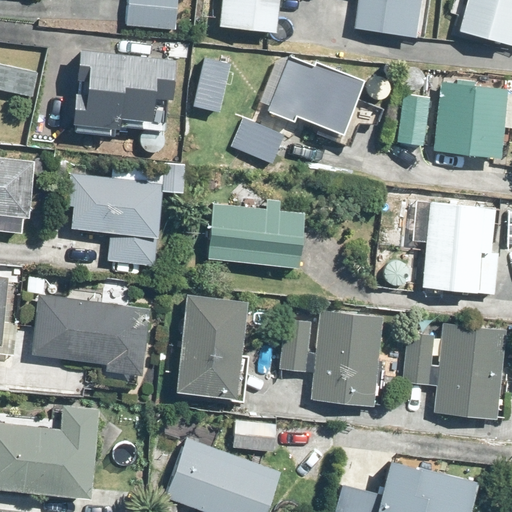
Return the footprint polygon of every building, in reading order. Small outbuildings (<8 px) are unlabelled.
[(132,0),(130,29),(179,32),(181,0),(132,0)] [(221,0),(219,28),(276,34),(279,0),(221,0)] [(360,0),(357,32),(427,41),(432,0),(360,0)] [(511,0),(467,0),(459,30),(511,44),(511,0)] [(82,131),(81,139),(122,144),(122,135),(125,136),(125,133),(172,138),(175,105),(180,105),(183,67),(86,57),(83,87),(93,88),(93,101),(82,100),(78,130),(82,131)] [(208,58),(196,108),(222,115),(234,65),(208,58)] [(300,122),(349,142),(370,88),(319,66),(317,71),(293,60),(271,117),(298,128),(300,122)] [(0,91),(35,99),(40,76),(0,67),(0,91)] [(511,92),(444,85),(436,154),(504,162),(508,131),(511,131),(511,94),(511,95),(511,92)] [(405,96),(399,147),(427,150),(433,99),(405,96)] [(239,132),(246,136),(240,151),(276,166),(288,136),(244,118),(239,132)] [(0,219),(32,224),(38,166),(0,161),(0,219)] [(114,237),(110,265),(157,270),(167,188),(74,177),(71,209),(77,210),(75,232),(114,237)] [(415,246),(423,246),(422,254),(429,255),(426,292),(482,298),(482,296),(498,298),(501,257),(494,256),(498,211),(433,204),(433,206),(419,205),(415,246)] [(213,265),(305,276),(311,221),(285,217),(287,208),(274,207),(272,216),(219,210),(213,265)] [(385,229),(382,258),(399,260),(401,231),(385,229)] [(46,294),(46,277),(30,277),(29,293),(46,294)] [(12,282),(0,280),(0,351),(6,352),(12,282)] [(35,358),(111,369),(110,377),(146,381),(155,313),(41,297),(35,358)] [(191,302),(179,399),(249,407),(253,364),(245,363),(251,310),(191,302)] [(282,374),(316,377),(314,404),(377,410),(385,320),(324,314),(320,358),(310,357),(313,326),(287,323),(282,374)] [(409,356),(408,366),(406,387),(440,389),(438,417),(500,422),(509,332),(447,327),(444,370),(434,369),(437,338),(411,336),(409,356)] [(399,355),(398,365),(408,366),(409,356),(399,355)] [(0,493),(95,505),(106,415),(70,411),(69,416),(55,414),(53,425),(0,419),(0,421),(0,493)] [(236,449),(277,454),(280,427),(239,422),(236,449)] [(191,443),(169,503),(193,511),(273,511),(286,478),(191,443)] [(395,469),(384,511),(477,511),(483,491),(395,469)] [(347,486),(338,511),(375,511),(380,499),(347,486)]
